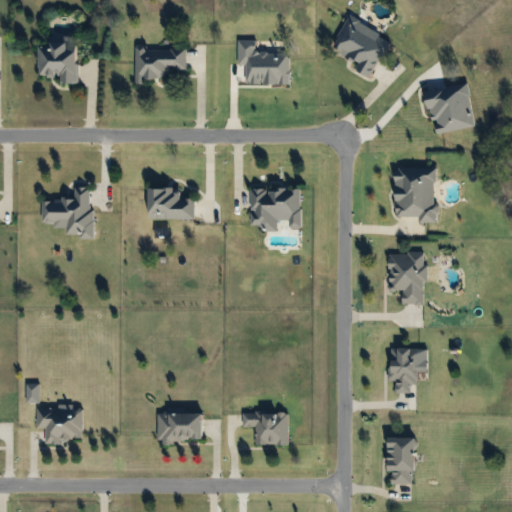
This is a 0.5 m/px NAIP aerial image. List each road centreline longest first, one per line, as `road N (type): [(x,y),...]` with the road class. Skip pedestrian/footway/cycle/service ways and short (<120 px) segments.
road 1 (residential): [(343,511),(345,137)]
road 2 (residential): [(0,134),(345,137)]
road 3 (residential): [(0,484),(344,487)]
